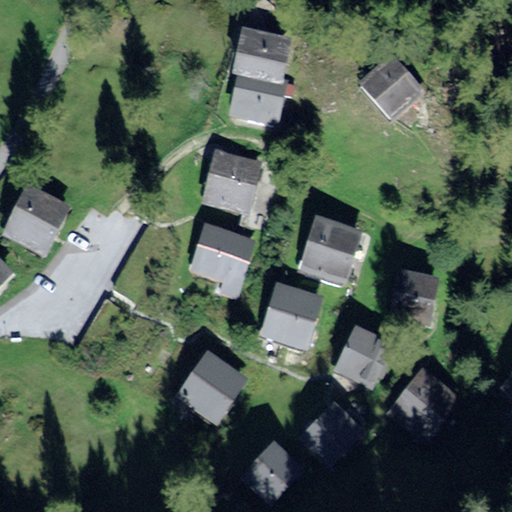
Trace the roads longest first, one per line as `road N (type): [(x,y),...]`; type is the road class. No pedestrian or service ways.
road 1 (residential): [(0,164),(87,0)]
road 2 (residential): [(120,224),(64,299),(0,327)]
